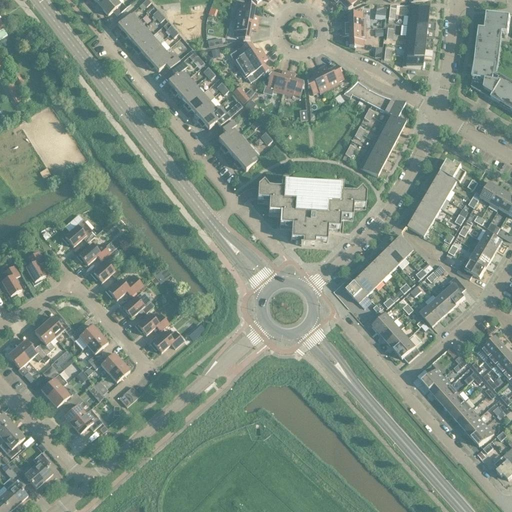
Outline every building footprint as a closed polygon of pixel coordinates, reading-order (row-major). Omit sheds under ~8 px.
[(106,0),(99,6),(108,16),(113,12),(117,17),(126,9),(122,4),(120,5),(116,1),(116,0),(106,0)] [(357,0),(333,0),(330,2),(335,7),(340,3),(342,6),(341,7),(345,11),(346,10),(347,11),(353,8),(352,6),(357,0)] [(237,10),(235,21),(258,25),(259,18),(253,17),(255,7),(249,3),(248,5),(241,4),(240,11),(237,10)] [(428,8),(409,6),(408,16),(428,19),(429,8),(428,8)] [(375,18),(385,19),(385,11),(375,10),(375,18)] [(157,19),(161,15),(158,11),(153,15),(157,19)] [(354,11),(348,14),(348,24),(342,24),(342,31),(365,30),(365,19),(367,19),(367,13),(362,13),(355,13),(354,11)] [(139,21),(132,13),(118,26),(117,26),(121,31),(119,33),(122,37),(139,21)] [(510,16),(487,14),(486,23),(484,23),(484,29),(479,29),(478,39),(477,39),(475,52),(476,52),(475,61),(496,65),(496,62),(500,32),(508,33),(510,16)] [(161,15),(157,19),(160,23),(165,19),(161,15)] [(428,19),(408,16),(407,27),(427,29),(428,19)] [(146,29),(139,21),(122,37),(124,40),(127,38),(131,42),(146,29)] [(258,25),(235,21),(234,31),(236,31),(235,38),(242,39),(242,41),(249,40),(251,30),(257,31),(258,25)] [(170,35),(175,31),(171,27),(166,31),(170,35)] [(407,27),(406,37),(426,39),(427,29),(407,27)] [(146,29),(131,42),(135,47),(132,49),(135,52),(153,36),(146,29)] [(365,40),(365,30),(342,31),(342,37),(348,37),(349,47),(355,49),(356,47),(363,47),(363,40),(365,40)] [(175,31),(170,35),(174,39),(178,35),(175,31)] [(160,44),(153,36),(135,52),(138,55),(140,53),(144,57),(160,44)] [(426,39),(406,37),(405,47),(425,49),(426,39)] [(244,47),(238,51),(232,55),(235,60),(233,62),(239,71),(264,54),(261,49),(255,52),(253,49),(255,48),(252,43),(250,43),(243,45),(244,47)] [(166,52),(160,44),(144,57),(148,62),(146,64),(149,67),(166,52)] [(425,49),(405,47),(404,57),(424,59),(425,49)] [(166,52),(149,67),(151,70),(154,68),(158,73),(159,72),(166,66),(170,70),(180,61),(176,57),(173,59),(166,52)] [(264,54),(239,71),(244,80),(247,78),(250,84),(262,76),(264,77),(268,72),(268,71),(262,63),(268,60),(264,54)] [(424,59),(404,57),(402,67),(421,70),(422,70),(424,70),(425,63),(423,63),(424,59)] [(496,65),(475,61),(472,78),(473,78),(471,87),(500,104),(499,105),(510,112),(511,111),(511,86),(502,81),(501,83),(493,81),(496,65)] [(183,62),(172,73),(175,77),(168,83),(167,84),(172,89),(169,91),(172,94),(189,78),(183,71),(187,67),(183,62)] [(319,70),(329,90),(339,85),(338,83),(344,80),(340,74),(342,72),(337,67),(335,66),(330,69),(331,70),(328,72),(325,67),(319,70)] [(207,77),(212,73),(208,69),(203,73),(207,77)] [(307,82),(307,89),(310,89),(313,96),(319,93),(320,95),(329,90),(319,70),(313,72),(316,78),(307,82)] [(16,71),(11,75),(18,86),(24,83),(16,71)] [(282,95),(289,73),(282,71),(281,77),(271,74),(267,80),(269,81),(267,87),(265,87),(263,94),(272,97),(273,92),(282,95)] [(215,77),(212,73),(207,77),(211,81),(215,77)] [(289,73),(282,95),(293,98),(293,95),(300,97),(302,90),(304,90),(303,83),(293,80),(295,74),(289,73)] [(189,78),(172,94),(175,97),(177,95),(181,99),(196,86),(189,78)] [(360,85),(357,83),(354,86),(351,89),(347,92),(343,95),(350,99),(352,96),(379,110),(385,99),(383,98),(380,97),(376,95),(372,93),(369,91),(369,92),(366,90),(366,89),(364,88),(362,87),(360,85)] [(220,92),(225,88),(221,84),(217,88),(220,92)] [(196,86),(181,99),(185,104),(183,106),(185,109),(203,94),(204,93),(201,88),(199,89),(196,86)] [(239,87),(233,93),(243,105),(248,101),(255,91),(253,89),(246,95),(239,87)] [(225,88),(220,92),(224,96),(229,92),(225,88)] [(203,94),(185,109),(188,113),(191,110),(194,114),(193,115),(193,116),(210,101),(203,94)] [(350,99),(343,95),(341,97),(346,105),(348,103),(350,99)] [(385,99),(379,110),(388,115),(397,119),(405,104),(406,105),(406,104),(404,104),(399,103),(397,102),(394,102),(394,103),(391,102),(391,101),(388,100),(385,99)] [(216,109),(210,101),(193,116),(197,120),(196,121),(199,125),(216,109)] [(220,106),(216,109),(199,125),(202,128),(204,126),(209,130),(216,123),(220,128),(230,119),(242,108),(238,103),(226,114),(220,106)] [(368,110),(366,115),(371,118),(374,113),(368,110)] [(397,119),(388,115),(383,124),(401,134),(406,123),(405,123),(397,119)] [(222,151),(240,136),(233,128),(236,126),(232,121),(222,130),(226,134),(219,140),(218,141),(222,146),(219,148),(222,151)] [(259,127),(255,122),(251,126),(254,131),(259,127)] [(383,124),(377,135),(395,144),(401,134),(383,124)] [(356,134),(361,137),(364,131),(359,128),(356,134)] [(395,144),(377,135),(373,143),(391,152),(395,144)] [(247,143),(240,136),(222,151),(225,154),(228,152),(232,157),(247,143)] [(269,138),(264,142),(268,146),(272,142),(269,138)] [(250,147),(247,143),(232,157),(235,161),(233,163),(236,167),(255,150),(251,145),(250,147)] [(373,143),(369,151),(387,161),(391,152),(373,143)] [(259,154),(255,150),(236,167),(239,170),(241,168),(245,172),(246,172),(260,159),(257,155),(259,154)] [(387,161),(369,151),(364,160),(382,169),(387,161)] [(382,169),(364,160),(359,169),(376,178),(377,179),(382,169)] [(447,162),(442,171),(451,177),(458,165),(456,163),(454,166),(447,162)] [(458,165),(451,177),(461,182),(466,173),(460,169),(462,167),(458,165)] [(39,173),(43,179),(50,175),(46,169),(39,173)] [(451,177),(442,171),(436,181),(452,190),(457,182),(460,184),(461,182),(451,177)] [(269,204),(268,216),(280,217),(279,229),(291,230),(291,241),(301,241),(301,247),(316,246),(316,242),(327,243),(328,232),(340,233),(341,221),(352,222),(353,210),(365,211),(366,194),(361,189),(356,194),(343,193),(343,184),(338,184),(338,186),(287,183),(288,181),(282,180),(281,189),(268,188),(264,182),(258,187),(257,204),(269,204)] [(452,190),(436,181),(431,191),(446,200),(452,190)] [(478,184),(472,181),(468,188),(473,192),(478,184)] [(490,183),(488,186),(482,182),(476,194),(481,197),(480,199),(490,204),(499,189),(490,183)] [(508,194),(499,189),(490,204),(499,210),(508,194)] [(446,200),(431,191),(425,200),(441,209),(446,200)] [(511,209),(511,196),(508,194),(499,210),(508,216),(511,209)] [(425,200),(419,210),(435,219),(441,209),(425,200)] [(419,210),(414,219),(430,228),(435,219),(419,210)] [(414,219),(408,229),(409,230),(409,229),(424,238),(430,228),(414,219)] [(96,236),(88,227),(83,221),(76,227),(77,228),(69,235),(68,234),(62,239),(68,246),(70,244),(73,248),(83,240),(87,244),(96,236)] [(502,242),(487,233),(483,230),(477,240),(481,242),(497,252),(502,242)] [(401,238),(393,246),(406,259),(414,251),(402,239),(402,238),(401,238)] [(445,242),(442,248),(442,249),(446,251),(449,245),(450,245),(452,241),(446,238),(444,242),(445,242)] [(481,242),(475,252),(491,261),(497,252),(481,242)] [(84,262),(87,266),(97,258),(101,262),(110,254),(102,245),(96,250),(92,245),(83,253),(82,252),(76,256),(82,264),(84,262)] [(393,246),(385,253),(398,266),(406,259),(393,246)] [(475,252),(470,261),(486,270),(491,261),(475,252)] [(26,269),(32,279),(30,280),(34,287),(42,282),(41,280),(46,278),(39,266),(44,263),(38,253),(27,259),(31,266),(26,269)] [(398,266),(385,253),(378,261),(390,274),(398,266)] [(390,274),(378,261),(370,269),(383,282),(390,274)] [(470,261),(464,271),(460,268),(457,273),(470,281),(473,276),(480,280),(486,270),(470,261)] [(98,280),(102,284),(112,276),(116,280),(125,272),(120,268),(115,273),(106,263),(97,271),(96,270),(90,275),(96,282),(98,280)] [(433,270),(430,266),(424,271),(423,270),(420,273),(424,277),(433,270)] [(2,283),(8,293),(6,294),(10,301),(18,296),(17,295),(22,292),(15,280),(20,277),(14,267),(3,273),(7,280),(2,283)] [(370,269),(362,276),(375,289),(383,282),(370,269)] [(362,276),(354,284),(367,297),(375,289),(362,276)] [(113,298),(116,302),(126,293),(130,298),(143,287),(135,277),(125,286),(121,281),(112,289),(111,287),(105,292),(111,299),(113,298)] [(455,278),(447,285),(442,290),(445,293),(457,307),(465,299),(461,294),(466,290),(455,278)] [(367,297),(354,284),(347,292),(359,305),(367,297)] [(408,292),(403,287),(400,290),(401,291),(396,295),(399,299),(408,292)] [(445,293),(437,300),(449,314),(457,307),(445,293)] [(139,295),(136,298),(127,306),(126,305),(120,310),(126,317),(128,315),(131,319),(141,311),(145,315),(154,307),(150,303),(152,301),(148,296),(146,295),(144,294),(141,294),(139,295)] [(390,299),(387,302),(391,306),(399,299),(396,295),(391,299),(390,299)] [(434,302),(429,307),(441,321),(449,314),(437,300),(434,297),(431,299),(434,302)] [(378,314),(383,309),(379,304),(373,309),(378,314)] [(441,321),(429,307),(420,314),(432,328),(441,321)] [(142,333),(146,337),(156,328),(160,333),(169,325),(161,315),(155,320),(151,316),(142,323),(140,322),(135,327),(141,334),(142,333)] [(380,335),(394,323),(386,315),(373,327),(380,335)] [(74,334),(67,325),(62,329),(53,318),(44,326),(55,339),(64,331),(70,338),(75,334),(74,334)] [(394,323),(380,335),(387,343),(401,331),(404,328),(402,325),(398,328),(394,323)] [(55,339),(44,326),(35,334),(43,343),(38,347),(46,356),(55,348),(50,343),(55,339)] [(75,334),(70,338),(74,343),(79,338),(87,347),(100,335),(92,326),(83,335),(79,330),(74,334),(75,334)] [(408,339),(401,331),(387,343),(394,351),(408,339)] [(157,350),(161,354),(171,346),(175,350),(184,342),(176,333),(170,338),(166,333),(157,341),(155,340),(150,345),(156,352),(157,350)] [(100,335),(87,347),(95,356),(88,362),(92,366),(101,358),(97,354),(108,344),(100,335)] [(481,351),(478,354),(485,362),(503,346),(496,338),(481,351)] [(421,354),(408,339),(394,351),(402,360),(404,359),(408,364),(421,354)] [(26,341),(17,349),(28,362),(34,357),(39,362),(46,356),(38,347),(34,351),(26,341)] [(503,346),(485,362),(492,370),(510,354),(503,346)] [(28,362),(17,349),(8,357),(19,370),(18,371),(23,377),(27,372),(23,367),(28,362)] [(62,365),(68,356),(61,352),(55,361),(62,365)] [(105,363),(101,358),(92,366),(96,371),(101,366),(109,375),(122,363),(114,354),(105,363)] [(511,356),(510,354),(492,370),(499,378),(503,375),(511,367),(511,356)] [(463,361),(460,357),(455,361),(459,365),(463,361)] [(467,365),(463,361),(459,365),(462,369),(467,365)] [(122,363),(109,375),(116,384),(130,372),(122,363)] [(54,365),(51,367),(42,374),(46,379),(55,371),(58,369),(54,365)] [(55,371),(46,379),(50,383),(41,391),(49,400),(62,389),(67,384),(59,375),(64,371),(60,367),(58,369),(55,371)] [(511,381),(511,367),(503,375),(510,383),(511,381)] [(429,391),(444,378),(437,369),(422,382),(429,391)] [(474,380),(478,377),(474,373),(469,378),(470,379),(468,381),(470,383),(474,380)] [(78,389),(83,382),(73,375),(68,383),(78,389)] [(478,377),(474,380),(479,386),(482,383),(478,377)] [(444,378),(429,391),(436,399),(451,386),(444,378)] [(103,396),(108,392),(100,383),(95,387),(103,396)] [(451,386),(436,399),(443,407),(458,394),(451,386)] [(140,397),(132,388),(128,392),(136,401),(140,397)] [(66,394),(62,389),(49,400),(57,409),(66,401),(70,405),(79,398),(71,389),(66,394)] [(136,401),(128,392),(123,395),(131,405),(136,401)] [(465,402),(458,394),(443,407),(450,415),(465,402)] [(131,405),(123,395),(119,399),(127,409),(131,405)] [(79,398),(70,405),(73,410),(64,418),(72,427),(85,415),(81,410),(86,406),(79,398)] [(472,410),(465,402),(450,415),(458,423),(472,410)] [(480,418),(472,410),(458,423),(465,431),(480,418)] [(0,413),(0,432),(10,423),(3,415),(2,415),(0,413)] [(90,420),(85,415),(72,427),(80,436),(89,428),(93,432),(102,424),(95,416),(90,420)] [(487,427),(480,418),(465,431),(472,440),(487,427)] [(0,432),(0,439),(1,439),(4,443),(17,431),(10,423),(0,432)] [(494,435),(487,427),(472,440),(479,448),(494,435)] [(17,431),(4,443),(11,451),(7,455),(11,459),(21,451),(17,446),(25,440),(17,431)] [(497,438),(501,442),(507,437),(503,433),(497,438)] [(483,450),(487,455),(493,449),(489,445),(483,450)] [(511,450),(503,458),(511,467),(511,450)] [(33,469),(44,483),(53,475),(46,467),(50,464),(41,454),(33,461),(37,466),(33,469)] [(511,467),(503,458),(494,466),(499,471),(497,473),(501,478),(503,476),(511,468),(511,467)] [(25,486),(16,476),(10,468),(5,472),(16,484),(8,491),(19,505),(28,497),(21,490),(25,486)] [(511,468),(503,476),(508,482),(511,478),(511,468)] [(44,483),(33,469),(25,476),(21,472),(16,476),(25,486),(29,482),(36,490),(44,483)] [(8,491),(0,498),(11,511),(19,505),(8,491)] [(0,498),(0,511),(10,511),(11,511),(0,498)]
